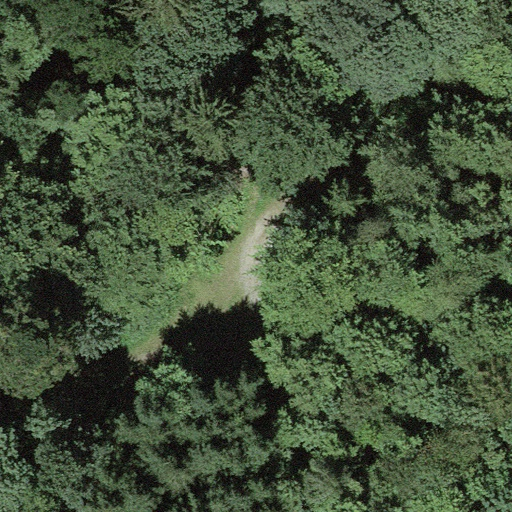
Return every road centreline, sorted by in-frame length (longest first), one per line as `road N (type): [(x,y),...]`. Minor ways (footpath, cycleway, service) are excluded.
road 1 (track): [(511,332),(294,339),(139,361),(0,402)]
road 2 (track): [(511,108),(372,150),(269,209),(237,256),(294,339)]
road 3 (track): [(237,256),(139,361)]
